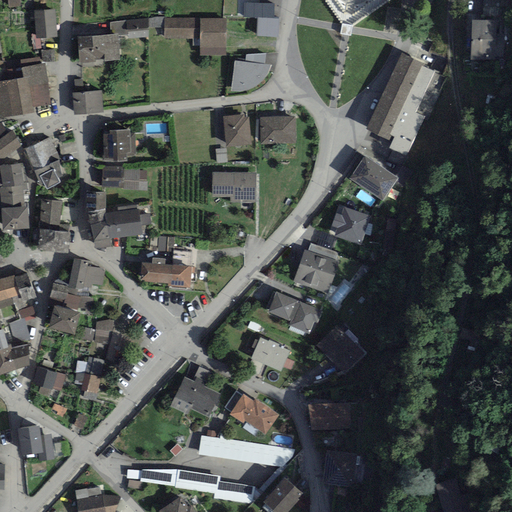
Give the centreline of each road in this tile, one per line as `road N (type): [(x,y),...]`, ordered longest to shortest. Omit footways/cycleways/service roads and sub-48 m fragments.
road 1 (track): [(436,460),(477,226),(450,36)]
road 2 (residential): [(182,342),(321,177),(329,126),(304,97),(285,91)]
road 3 (residential): [(182,342),(293,407),(319,508)]
road 4 (residential): [(285,91),(82,118)]
road 5 (residential): [(82,450),(182,342)]
road 6 (residential): [(182,342),(80,238)]
road 7 (residential): [(18,403),(51,274)]
road 8 (residential): [(63,121),(65,0)]
road 9 (residential): [(80,238),(82,118)]
